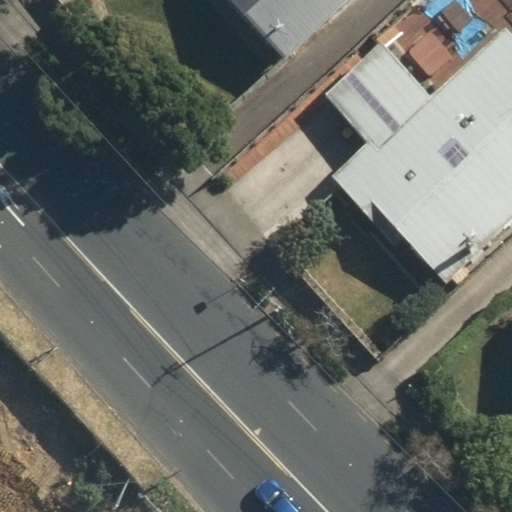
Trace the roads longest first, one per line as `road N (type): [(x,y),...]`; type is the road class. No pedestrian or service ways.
road 1 (secondary): [(213,390),(0,170)]
road 2 (residential): [(68,511),(213,390)]
road 3 (secondary): [(329,511),(213,390)]
